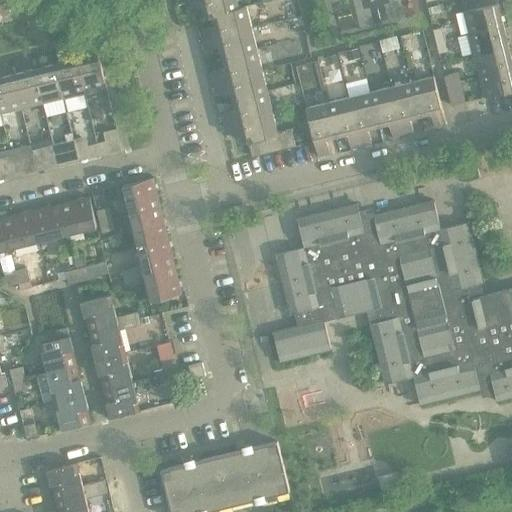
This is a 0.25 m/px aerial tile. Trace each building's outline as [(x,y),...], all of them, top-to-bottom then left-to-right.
[(0,0),(0,18),(2,18),(3,18),(1,13),(12,10),(9,0),(0,0)] [(238,0),(185,0),(188,10),(203,6),(206,18),(213,16),(213,15),(240,8),(240,7),(238,0)] [(470,33),(504,25),(497,0),(474,0),(476,8),(464,11),(464,12),(460,13),(457,17),(462,34),(470,33)] [(201,29),(203,40),(252,28),(247,6),(240,7),(240,8),(213,15),(213,16),(216,26),(201,29)] [(504,25),(470,33),(475,54),(509,46),(504,25)] [(433,30),(437,42),(445,40),(442,27),(433,30)] [(252,28),(203,40),(206,50),(221,46),(224,57),(258,49),(252,28)] [(445,40),(437,42),(440,54),(448,52),(445,40)] [(511,58),(509,46),(475,54),(480,75),(511,67),(511,58)] [(211,72),(214,82),(263,70),(258,49),(224,57),(226,68),(211,72)] [(358,49),(346,52),(348,62),(360,59),(358,49)] [(99,53),(77,59),(85,93),(107,87),(99,53)] [(336,55),(326,58),(328,66),(338,63),(336,55)] [(77,59),(56,64),(64,98),(85,93),(77,59)] [(56,64),(35,69),(43,103),(64,98),(56,64)] [(511,67),(480,75),(486,97),(511,90),(511,67)] [(35,69),(14,74),(22,108),(43,103),(35,69)] [(263,70),(214,82),(216,93),(231,89),(234,99),(268,91),(263,70)] [(445,75),(447,84),(460,81),(458,72),(445,75)] [(14,74),(0,77),(0,108),(1,113),(22,108),(14,74)] [(435,76),(413,82),(421,116),(432,113),(435,128),(447,126),(435,76)] [(460,81),(447,84),(452,106),(465,102),(460,81)] [(413,82),(392,87),(404,136),(414,133),(411,118),(421,116),(413,82)] [(392,87),(371,92),(379,126),(390,123),(393,139),(404,136),(392,87)] [(221,114),(224,124),(273,112),(268,91),(234,99),(237,110),(221,114)] [(371,92),(350,97),(362,146),(372,144),(369,129),(379,126),(371,92)] [(350,97),(329,102),(337,136),(348,134),(352,149),(362,146),(350,97)] [(337,136),(329,102),(307,108),(319,157),(330,154),(327,139),(337,136)] [(273,112),(224,124),(226,135),(242,131),(245,142),(249,141),(253,157),(296,146),(292,129),(278,132),(273,112)] [(73,132),(65,134),(67,141),(74,139),(73,132)] [(106,141),(98,143),(101,156),(109,153),(106,141)] [(98,143),(89,145),(92,158),(101,156),(98,143)] [(64,151),(56,154),(59,166),(67,164),(64,151)] [(56,154),(47,156),(50,168),(59,166),(56,154)] [(22,162),(14,164),(17,176),(25,174),(22,162)] [(14,164),(5,166),(8,178),(17,176),(14,164)] [(125,185),(132,214),(161,207),(154,178),(125,185)] [(90,197),(61,204),(69,233),(97,225),(90,197)] [(325,321),(347,315),(343,300),(335,302),(331,287),(380,275),(381,280),(375,281),(377,287),(384,286),(384,289),(397,286),(403,308),(412,305),(413,307),(458,296),(456,288),(480,282),(481,283),(485,281),(470,222),(441,229),(434,200),(361,218),(358,203),(298,218),(305,247),(276,254),(291,314),(295,313),(299,326),(274,332),(282,362),(332,350),(325,321)] [(61,204),(32,211),(39,240),(69,233),(61,204)] [(97,210),(100,222),(113,218),(110,207),(97,210)] [(161,207),(132,214),(139,243),(168,236),(161,207)] [(32,211),(3,218),(10,247),(39,240),(32,211)] [(0,249),(10,247),(3,218),(0,218),(0,249)] [(113,218),(100,222),(103,233),(116,230),(113,218)] [(168,236),(139,243),(145,265),(134,268),(137,281),(148,278),(146,272),(175,265),(168,236)] [(106,261),(89,266),(92,279),(109,274),(106,261)] [(146,272),(148,278),(153,301),(182,294),(175,265),(146,272)] [(89,266),(77,269),(81,282),(92,279),(89,266)] [(27,268),(16,270),(19,283),(31,281),(27,268)] [(134,268),(123,271),(126,284),(137,281),(134,268)] [(81,282),(77,269),(66,271),(69,284),(81,282)] [(19,283),(16,270),(5,273),(8,286),(19,283)] [(343,300),(347,315),(374,309),(377,322),(370,324),(385,383),(414,376),(421,405),(481,390),(480,384),(493,381),(498,402),(511,398),(511,288),(484,296),(481,283),(480,282),(456,288),(458,296),(413,307),(412,305),(403,308),(397,286),(384,289),(384,286),(377,287),(375,281),(381,280),(380,275),(331,287),(335,302),(343,300)] [(82,302),(90,331),(118,323),(120,330),(131,327),(127,314),(117,317),(111,294),(82,302)] [(139,311),(127,314),(131,327),(142,324),(139,311)] [(118,323),(90,331),(97,360),(126,353),(120,330),(118,323)] [(68,328),(57,331),(59,338),(70,335),(68,328)] [(41,343),(49,372),(77,364),(70,335),(59,338),(41,343)] [(126,353),(97,360),(104,389),(133,382),(126,353)] [(161,363),(164,374),(178,370),(175,359),(161,363)] [(203,363),(189,366),(192,379),(206,375),(203,363)] [(77,364),(49,372),(56,401),(85,393),(77,364)] [(10,369),(13,381),(26,377),(23,366),(10,369)] [(178,370),(164,374),(167,385),(181,382),(178,370)] [(2,375),(0,374),(0,388),(8,386),(5,374),(2,375)] [(26,377),(13,381),(16,392),(29,389),(26,377)] [(133,382),(104,389),(111,418),(140,411),(133,382)] [(85,393),(56,401),(63,430),(92,422),(85,393)] [(36,423),(24,425),(28,438),(39,436),(36,423)] [(278,441),(220,455),(232,505),(290,491),(278,441)] [(220,455),(162,470),(171,511),(204,511),(232,505),(220,455)] [(48,470),(56,499),(84,492),(83,485),(77,463),(48,470)] [(105,480),(94,482),(97,495),(108,493),(105,480)] [(84,492),(56,499),(58,511),(89,511),(86,498),(97,495),(94,482),(83,485),(84,492)]
